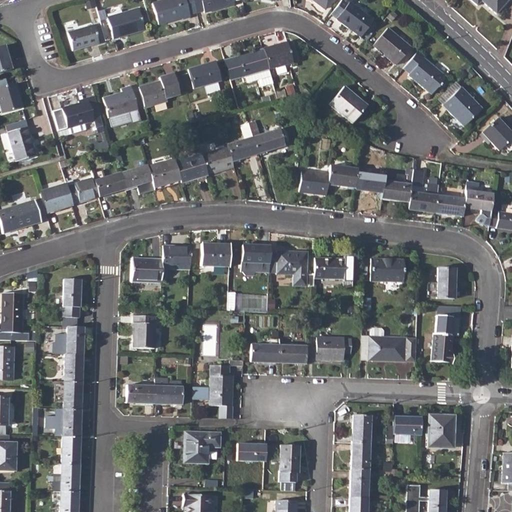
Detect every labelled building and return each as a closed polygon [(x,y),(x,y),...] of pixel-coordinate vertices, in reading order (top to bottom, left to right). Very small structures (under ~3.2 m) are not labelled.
[(195,13),(191,0),(163,0),(151,4),(157,24),(167,21),(167,19),(180,16),(181,20),(189,17),(188,15),(195,13)] [(191,0),(195,13),(203,11),(203,13),(233,4),(233,2),(231,0),(191,0)] [(312,0),(324,9),(330,0),(312,0)] [(343,0),(340,0),(331,13),(337,17),(336,19),(360,37),(372,20),(349,3),(347,3),(343,0)] [(506,0),(467,0),(477,8),(480,3),(496,15),(508,0),(506,0)] [(136,8),(105,17),(112,38),(143,29),(136,8)] [(92,24),(66,32),(71,51),(97,43),(92,24)] [(387,28),(373,46),(396,65),(410,47),(387,28)] [(285,43),(262,49),(267,70),(291,63),(285,43)] [(3,45),(0,45),(0,72),(10,69),(3,45)] [(262,49),(223,60),(229,80),(243,76),(246,84),(257,80),(260,87),(271,84),(269,77),(267,70),(262,49)] [(417,51),(403,68),(409,74),(408,76),(431,95),(445,77),(422,58),(424,57),(417,51)] [(214,62),(187,70),(192,88),(219,81),(214,62)] [(159,81),(138,87),(144,107),(166,100),(165,98),(179,94),(173,73),(158,78),(159,81)] [(14,83),(0,86),(0,108),(1,113),(21,107),(14,83)] [(458,90),(453,84),(438,99),(443,104),(458,90)] [(121,92),(102,98),(108,118),(136,109),(129,86),(120,88),(121,92)] [(343,86),(329,104),(351,123),(366,106),(343,86)] [(443,104),(442,105),(463,126),(481,109),(460,88),(458,90),(443,104)] [(77,103),(60,108),(51,111),(56,131),(66,128),(82,123),(92,120),(86,98),(77,101),(77,103)] [(511,135),(496,119),(481,133),(498,151),(503,146),(509,151),(511,148),(511,135)] [(255,120),(248,122),(252,137),(258,154),(284,146),(278,129),(259,135),(255,120)] [(26,126),(7,132),(15,161),(34,155),(26,126)] [(252,137),(226,145),(227,147),(231,162),(258,154),(252,137)] [(91,143),(94,151),(108,147),(106,141),(98,143),(97,141),(91,143)] [(227,147),(200,155),(206,175),(233,167),(231,162),(227,147)] [(200,154),(174,161),(179,180),(180,183),(206,175),(200,155),(200,154)] [(173,159),(147,167),(151,181),(153,187),(179,180),(174,161),(173,159)] [(146,165),(120,173),(125,189),(151,181),(147,167),(146,165)] [(328,174),(327,184),(354,188),(356,172),(356,169),(329,165),(328,174)] [(301,170),(299,191),(326,195),(327,184),(328,174),(301,170)] [(423,171),(412,170),(410,185),(420,187),(423,171)] [(356,172),(354,188),(381,191),(383,175),(356,172)] [(381,191),(380,198),(408,202),(409,192),(410,185),(395,183),(396,174),(384,172),(383,175),(381,191)] [(103,178),(93,181),(98,196),(98,197),(125,189),(120,173),(103,178)] [(71,185),(66,186),(71,203),(76,202),(77,202),(98,196),(93,181),(92,177),(71,183),(71,185)] [(17,178),(8,181),(13,196),(21,193),(17,178)] [(65,183),(39,191),(45,213),(72,204),(71,203),(66,186),(65,183)] [(408,202),(407,210),(434,213),(436,196),(438,186),(426,184),(425,194),(409,192),(408,202)] [(463,199),(462,208),(479,210),(479,214),(474,220),(482,226),(487,227),(488,225),(490,211),(492,194),(477,192),(478,186),(466,184),(463,199)] [(436,196),(434,213),(461,217),(462,208),(463,199),(436,196)] [(33,199),(14,205),(21,228),(40,222),(33,199)] [(21,228),(14,205),(0,209),(0,227),(2,234),(21,228)] [(490,211),(488,225),(495,226),(496,227),(511,229),(511,213),(498,212),(497,212),(490,211)] [(200,266),(228,267),(229,244),(214,244),(214,246),(200,246),(200,266)] [(161,259),(160,277),(167,278),(167,268),(188,269),(189,246),(161,245),(161,259)] [(255,273),(268,273),(269,253),(269,246),(241,245),(241,272),(242,272),(245,276),(252,276),(255,273)] [(309,286),(313,287),(314,278),(314,274),(306,274),(306,252),(277,251),(277,254),(269,253),(268,273),(276,274),(292,275),(292,286),(306,286),(306,285),(309,285),(309,286)] [(145,262),(145,258),(132,258),(131,281),(160,282),(160,277),(161,259),(153,258),(152,261),(145,262)] [(314,274),(314,278),(351,279),(352,260),(344,260),(344,259),(314,258),(314,274)] [(371,259),(370,281),(402,282),(403,260),(371,259)] [(437,268),(436,298),(454,298),(455,269),(437,268)] [(63,285),(61,318),(78,318),(79,280),(63,279),(63,285)] [(428,282),(428,296),(436,296),(436,282),(428,282)] [(2,293),(1,332),(20,333),(21,294),(2,293)] [(133,316),(132,348),(154,349),(154,317),(133,316)] [(433,334),(431,361),(452,363),(453,353),(450,352),(451,335),(450,335),(450,326),(436,325),(435,334),(433,334)] [(67,327),(65,354),(82,355),(83,328),(67,327)] [(367,363),(387,363),(388,338),(382,337),(382,331),(380,329),(371,329),(369,331),(368,337),(367,363)] [(250,362),(277,363),(278,345),(278,339),(267,338),(267,345),(250,344),(250,362)] [(315,360),(332,360),(333,338),(315,338),(315,360)] [(333,338),(332,360),(343,361),(343,354),(351,354),(351,339),(333,338)] [(388,338),(387,363),(404,363),(405,363),(414,363),(415,339),(405,339),(405,338),(388,338)] [(278,345),(277,363),(305,364),(305,346),(278,345)] [(0,347),(0,379),(12,380),(13,348),(0,347)] [(63,375),(63,381),(81,382),(82,355),(65,354),(64,354),(64,365),(57,365),(57,376),(63,375)] [(209,405),(217,405),(229,406),(229,392),(231,392),(232,376),(229,376),(229,366),(210,365),(209,388),(191,387),(191,399),(209,400),(209,405)] [(154,382),(153,404),(181,405),(181,382),(169,381),(170,378),(154,378),(154,382)] [(63,381),(62,409),(80,410),(81,382),(63,381)] [(126,403),(153,404),(154,382),(142,382),(142,386),(126,385),(126,403)] [(62,409),(61,437),(79,437),(80,410),(62,409)] [(352,415),(351,442),(369,443),(370,416),(352,415)] [(428,415),(427,447),(436,447),(436,444),(452,445),(453,416),(428,415)] [(393,417),(392,434),(420,435),(420,418),(393,417)] [(185,432),(183,462),(207,462),(208,446),(219,447),(219,433),(185,432)] [(61,437),(61,464),(79,465),(79,437),(61,437)] [(351,442),(350,470),(368,470),(369,443),(351,442)] [(15,443),(0,443),(0,470),(14,471),(15,443)] [(237,460),(264,461),(265,444),(237,444),(237,460)] [(279,445),(278,472),(279,472),(279,482),(295,482),(295,473),(298,473),(298,446),(279,445)] [(511,452),(503,452),(502,483),(508,483),(508,491),(511,490),(511,452)] [(61,464),(54,464),(54,474),(60,474),(60,491),(78,492),(79,465),(61,464)] [(350,470),(349,497),(367,497),(368,470),(350,470)] [(443,511),(445,490),(429,490),(428,497),(419,497),(419,485),(406,485),(405,511),(418,511),(419,500),(428,500),(427,511),(443,511)] [(0,511),(7,511),(8,487),(0,486),(0,511)] [(60,491),(52,491),(52,501),(59,501),(59,511),(77,511),(78,492),(60,491)] [(182,494),(182,506),(186,506),(185,511),(209,511),(210,495),(182,494)] [(349,497),(348,511),(366,511),(367,497),(349,497)] [(275,500),(274,511),(295,511),(296,501),(275,500)]
